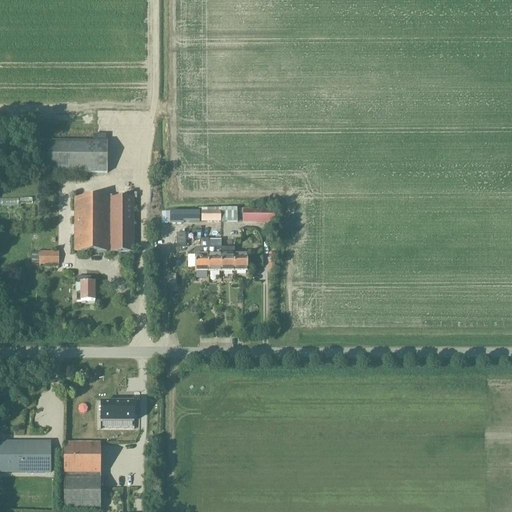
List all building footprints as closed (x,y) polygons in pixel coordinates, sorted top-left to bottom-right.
[(114,144),(117,139),(110,135),(107,141),(114,144)] [(107,142),(64,142),(48,142),(48,174),(107,174),(107,142)] [(133,252),(133,199),(74,199),(74,252),(133,252)] [(201,222),(220,222),(220,212),(221,212),(221,208),(205,209),(201,209),(201,222)] [(237,222),(237,211),(237,208),(222,209),(222,222),(237,222)] [(275,210),(261,210),(261,224),(275,223),(275,210)] [(199,212),(170,212),(169,224),(182,224),(182,222),(199,222),(199,212)] [(195,273),(208,273),(208,249),(195,249),(195,256),(195,273)] [(221,273),(221,256),(221,249),(208,249),(208,273),(221,273)] [(221,256),(221,273),(234,273),(234,256),(234,249),(221,249),(221,256)] [(59,265),(59,252),(39,252),(39,265),(59,265)] [(234,256),(234,273),(247,273),(247,256),(234,256)] [(174,280),(174,271),(165,271),(165,280),(174,280)] [(95,302),(95,284),(90,284),(90,277),(77,277),(77,284),(80,284),(80,294),(76,294),(76,302),(80,302),(95,302)] [(100,422),(134,422),(133,403),(100,403),(100,422)] [(0,472),(50,473),(50,443),(0,443),(0,472)] [(99,509),(100,443),(64,443),(64,509),(99,509)]
